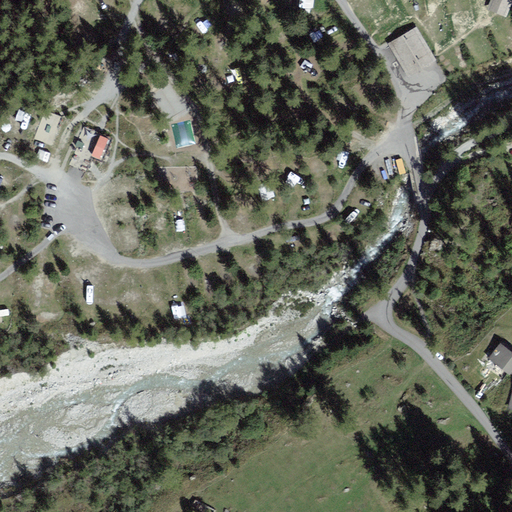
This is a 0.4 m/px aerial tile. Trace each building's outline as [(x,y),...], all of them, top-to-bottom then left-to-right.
[(506,17),(511,2),(511,0),(490,0),(487,9),(506,17)] [(417,29),(391,44),(408,74),(434,59),(417,29)] [(52,145),(62,116),(45,110),(35,139),(52,145)] [(102,161),(112,139),(84,127),(77,145),(78,145),(70,164),(82,169),(86,171),(92,157),(102,161)] [(511,353),(501,345),(490,359),(511,374),(511,371),(511,353)]
